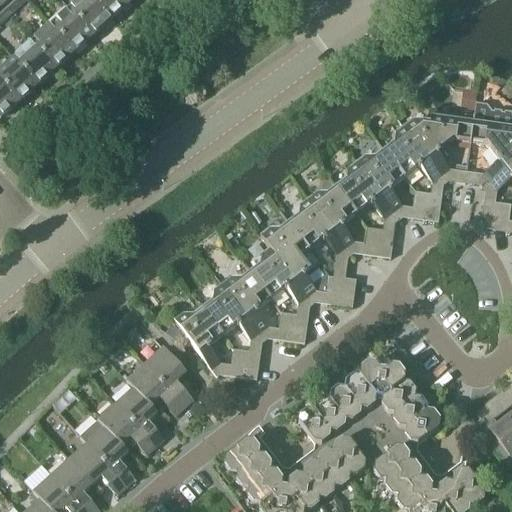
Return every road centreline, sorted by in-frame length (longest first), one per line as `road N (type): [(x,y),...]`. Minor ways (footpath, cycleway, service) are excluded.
road 1 (residential): [(56,248),(363,24)]
road 2 (residential): [(133,511),(368,319),(391,288)]
road 3 (residential): [(510,299),(503,270),(460,239),(421,252),(391,288)]
road 4 (residential): [(499,364),(471,378),(391,288)]
